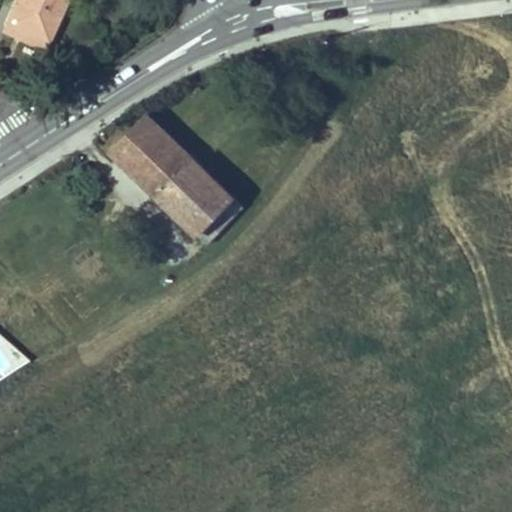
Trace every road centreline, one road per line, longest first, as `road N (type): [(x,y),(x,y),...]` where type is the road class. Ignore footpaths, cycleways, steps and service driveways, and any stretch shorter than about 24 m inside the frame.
road 1 (tertiary): [(10,156),(243,20)]
road 2 (tertiary): [(243,20),(424,0)]
